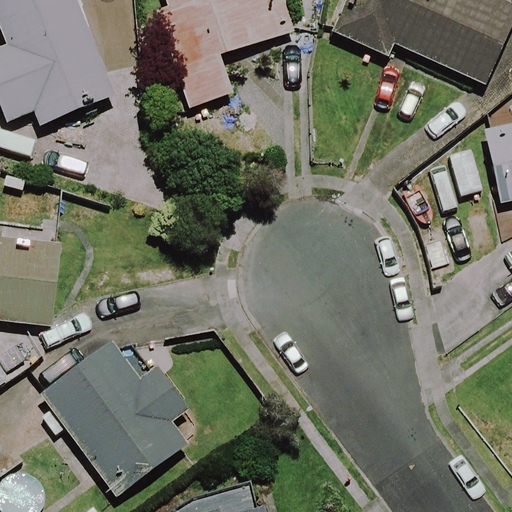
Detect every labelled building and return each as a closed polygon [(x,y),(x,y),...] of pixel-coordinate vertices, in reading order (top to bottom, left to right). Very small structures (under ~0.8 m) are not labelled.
[(0,0),(0,128),(27,119),(33,133),(50,126),(62,157),(105,140),(94,110),(107,105),(67,0),(0,0)] [(155,0),(160,15),(153,18),(184,115),(227,101),(215,63),(279,43),(264,0),(155,0)] [(478,94),(511,20),(511,15),(479,0),(338,0),(321,39),(380,66),(386,52),(478,94)] [(511,207),(511,130),(477,139),(494,211),(511,207)] [(466,153),(441,161),(455,203),(480,195),(466,153)] [(0,329),(44,333),(52,245),(0,240),(0,329)] [(133,392),(104,350),(33,401),(107,506),(182,453),(165,428),(180,417),(152,378),(133,392)]
